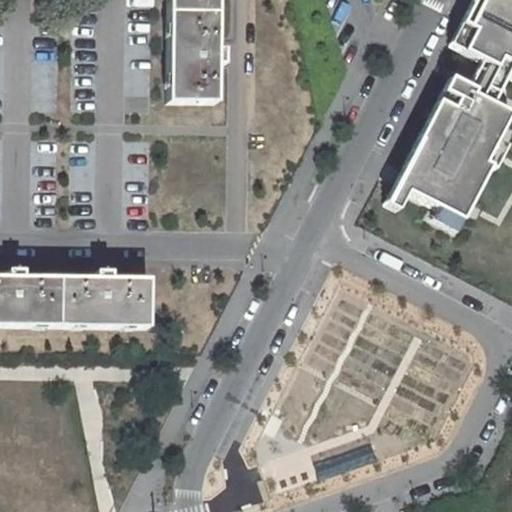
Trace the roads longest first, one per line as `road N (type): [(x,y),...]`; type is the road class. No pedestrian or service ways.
road 1 (residential): [(312,238),(509,337),(455,463),(315,511)]
road 2 (residential): [(189,511),(190,474),(312,238)]
road 3 (residential): [(312,238),(433,0)]
